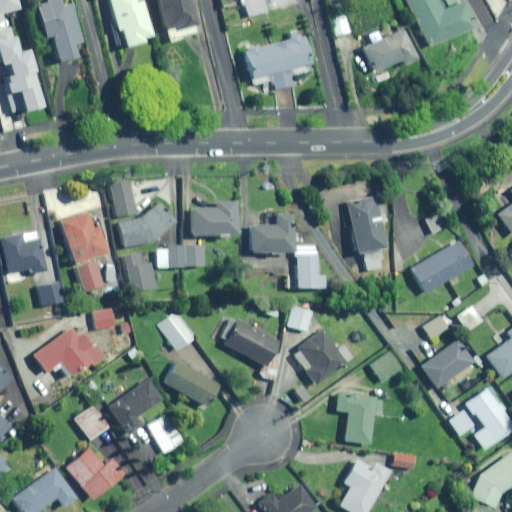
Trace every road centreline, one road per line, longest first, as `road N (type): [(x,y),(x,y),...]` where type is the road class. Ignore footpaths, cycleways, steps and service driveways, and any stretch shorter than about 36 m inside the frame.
road 1 (residential): [(511,67),(463,119),(418,135),(128,145),(0,167)]
road 2 (residential): [(156,511),(260,436)]
